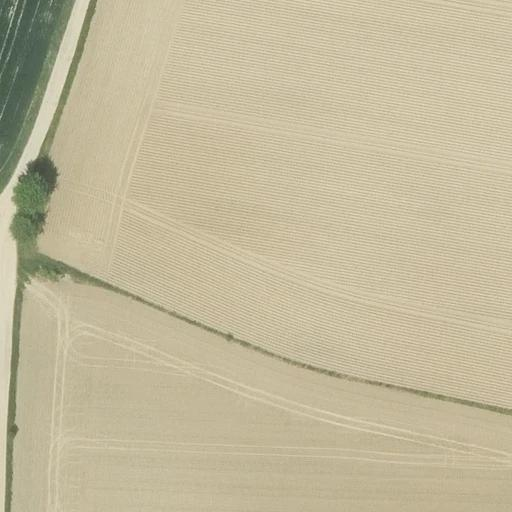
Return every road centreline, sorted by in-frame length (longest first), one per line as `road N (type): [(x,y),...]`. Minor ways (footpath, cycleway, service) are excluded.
road 1 (track): [(9,194),(0,440)]
road 2 (track): [(9,194),(33,147),(81,0)]
